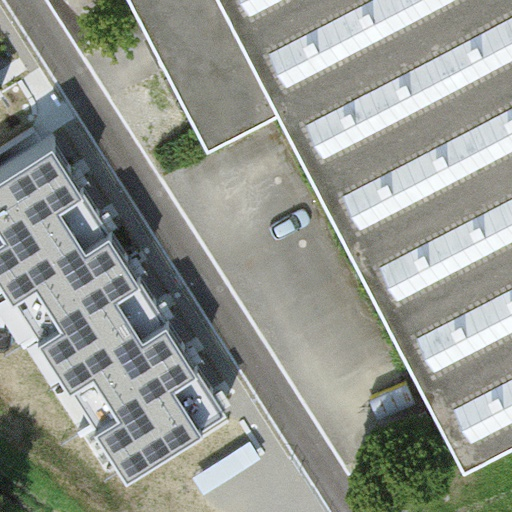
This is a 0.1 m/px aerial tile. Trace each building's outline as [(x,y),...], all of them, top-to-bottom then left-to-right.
[(511,0),(132,0),(208,144),(278,108),(461,458),(511,431),(511,0)] [(54,134),(0,168),(0,233),(84,181),(54,134)] [(84,181),(0,233),(0,270),(12,289),(112,226),(84,181)] [(112,226),(12,289),(40,333),(141,271),(112,226)] [(141,271),(40,333),(68,379),(168,316),(141,271)] [(168,316),(68,379),(97,424),(197,361),(168,316)] [(197,361),(97,424),(125,470),(227,409),(197,361)]
